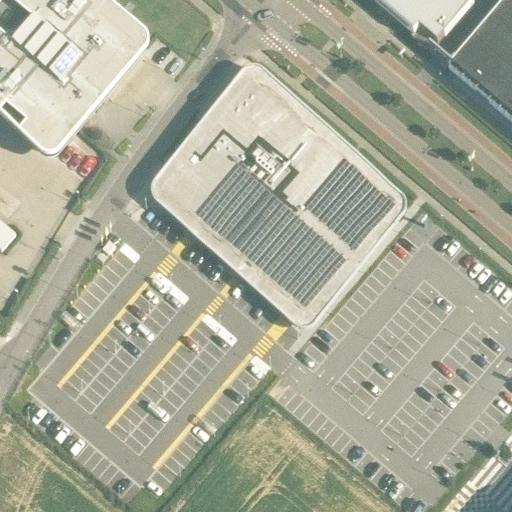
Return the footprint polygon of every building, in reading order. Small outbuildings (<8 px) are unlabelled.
[(144,43),(139,39),(93,0),(0,0),(0,126),(40,165),(43,167),(46,169),(49,169),(53,169),(56,168),(59,166),(61,164),(84,137),(146,64),(148,61),(149,58),(150,55),(150,52),(149,49),(147,46),(144,43)] [(426,56),(430,51),(431,51),(434,47),(438,50),(445,43),(474,8),(464,0),(367,0),(390,19),(414,40),(412,43),(426,56)] [(511,0),(451,72),(511,124),(511,0)] [(259,68),(159,188),(316,320),(416,199),(259,68)] [(0,250),(3,253),(17,236),(0,222),(0,250)]
